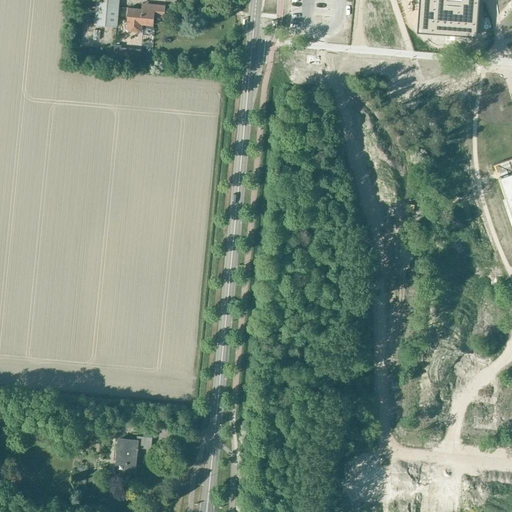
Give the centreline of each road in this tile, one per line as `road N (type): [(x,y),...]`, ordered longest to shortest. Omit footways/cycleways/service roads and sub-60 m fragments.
road 1 (unclassified): [(511,465),(401,454),(383,438),(377,232),(318,47)]
road 2 (tertiary): [(207,505),(256,0)]
